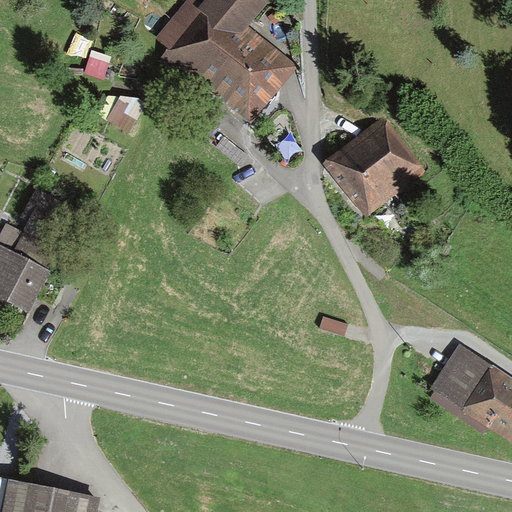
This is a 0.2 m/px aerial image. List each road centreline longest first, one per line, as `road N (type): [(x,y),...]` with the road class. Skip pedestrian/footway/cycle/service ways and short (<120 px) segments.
road 1 (residential): [(361,446),(381,342),(316,188),(306,0)]
road 2 (secondary): [(361,446),(62,380)]
road 3 (residential): [(137,511),(69,428),(62,380)]
road 4 (secondary): [(511,478),(361,446)]
